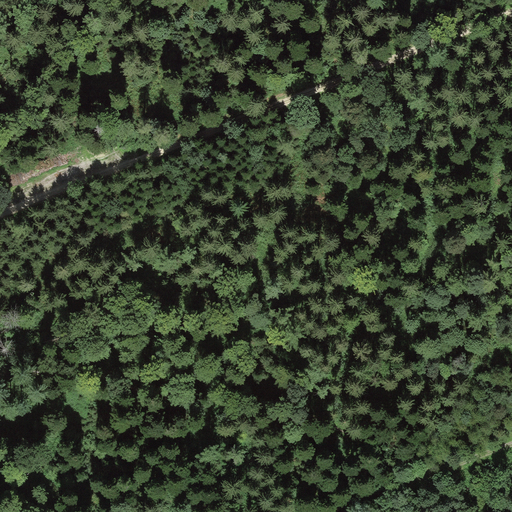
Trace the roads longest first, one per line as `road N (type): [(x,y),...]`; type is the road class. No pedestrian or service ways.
road 1 (track): [(0,215),(511,14)]
road 2 (track): [(325,511),(511,445)]
